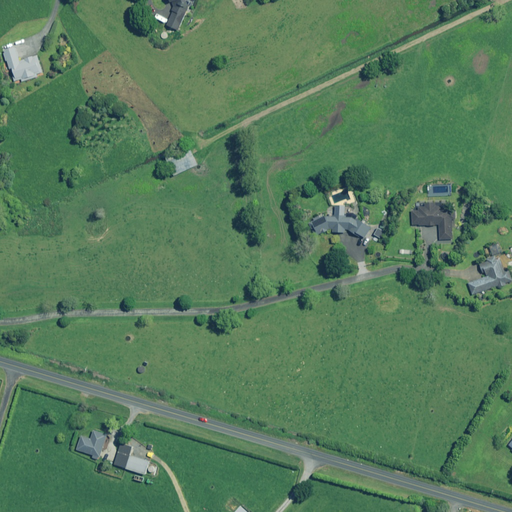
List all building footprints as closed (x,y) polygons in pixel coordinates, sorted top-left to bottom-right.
[(189,7),(186,0),(169,0),(171,3),(177,1),(177,3),(167,25),(179,30),(189,7)] [(7,61),(9,69),(11,69),(14,81),(22,79),(23,82),(38,77),(37,74),(43,72),(38,55),(19,61),(15,46),(2,50),(5,61),(7,61)] [(198,165),(190,147),(166,157),(174,176),(198,165)] [(443,209),(443,203),(425,203),(425,207),(419,207),(419,211),(412,211),(412,225),(440,225),(440,239),(452,239),(452,219),(454,219),(454,209),(443,209)] [(327,217),(326,217),(310,225),(316,236),(329,229),(333,229),(332,233),(345,233),(345,230),(348,230),(353,233),(364,239),(370,228),(354,218),(334,217),(334,214),(327,214),(327,217)] [(505,271),(499,255),(487,259),(488,261),(479,264),(482,273),(485,272),(487,277),(468,283),(472,295),(498,285),(499,287),(506,285),(505,283),(511,280),(508,270),(505,271)] [(98,457),(100,457),(108,435),(94,431),(91,439),(81,436),(77,450),(93,455),(92,457),(98,459),(98,457)] [(130,455),(132,447),(122,443),(115,464),(145,474),(149,462),(130,455)]
